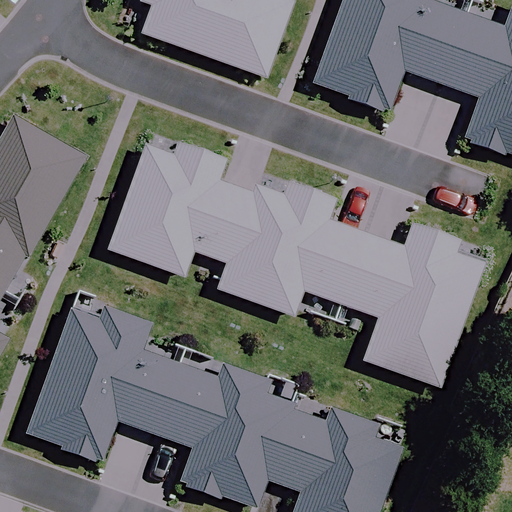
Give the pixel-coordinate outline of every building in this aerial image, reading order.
[(133,0),(130,8),(149,15),(141,38),(271,84),(300,4),(288,0),(133,0)] [(430,0),(354,0),(319,96),(387,120),(403,77),(478,104),(463,148),(511,165),(511,28),(509,36),(428,7),(430,0)] [(0,338),(0,305),(83,161),(13,121),(0,142),(0,359),(9,344),(0,338)] [(176,162),(147,151),(110,253),(180,278),(189,251),(229,265),(219,293),(295,321),(305,293),(380,320),(364,364),(437,390),(482,267),(454,257),(458,247),(412,230),(404,252),(326,224),(334,204),(288,187),(283,200),(219,177),(224,164),(181,148),(176,162)] [(146,335),(75,310),(30,436),(105,463),(119,425),(200,454),(186,492),(240,511),(259,511),(271,480),(309,493),(302,511),(380,511),(402,453),(374,443),(379,431),(331,414),(328,422),(266,400),(270,388),(222,370),(217,382),(140,354),(143,346),(146,335)]
